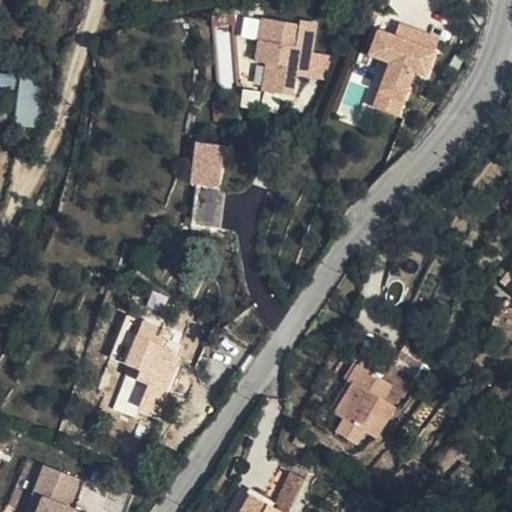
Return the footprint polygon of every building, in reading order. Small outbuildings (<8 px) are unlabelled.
[(265,29),(223,19),(220,41),(262,49),(265,29)] [(265,68),(318,80),(327,36),(270,26),(265,68)] [(427,48),(431,36),(408,28),(403,41),(427,48)] [(391,95),(414,102),(424,73),(436,77),(447,41),(431,36),(427,48),(403,41),(388,36),(380,58),(401,65),(391,95)] [(0,73),(0,117),(13,119),(20,76),(0,73)] [(40,127),(40,78),(18,78),(17,127),(40,127)] [(414,102),(391,95),(386,111),(409,118),(414,102)] [(191,186),(221,186),(221,142),(191,142),(191,186)] [(194,188),(194,226),(222,226),(222,188),(194,188)] [(136,324),(124,321),(113,359),(125,362),(136,324)] [(137,389),(161,402),(178,374),(167,368),(182,340),(153,324),(136,351),(142,356),(138,366),(147,371),(137,389)] [(343,436),(360,450),(367,439),(380,447),(404,417),(391,409),(400,397),(414,409),(429,393),(406,374),(395,387),(371,367),(358,382),(363,386),(342,414),(352,424),(343,436)] [(49,496),(42,511),(100,511),(102,510),(73,498),(83,472),(51,458),(38,492),(49,496)] [(295,475),(274,509),(278,511),(293,511),(311,484),(295,475)] [(30,511),(42,511),(49,496),(38,492),(30,511)] [(278,511),(274,509),(255,498),(246,511),(278,511)]
